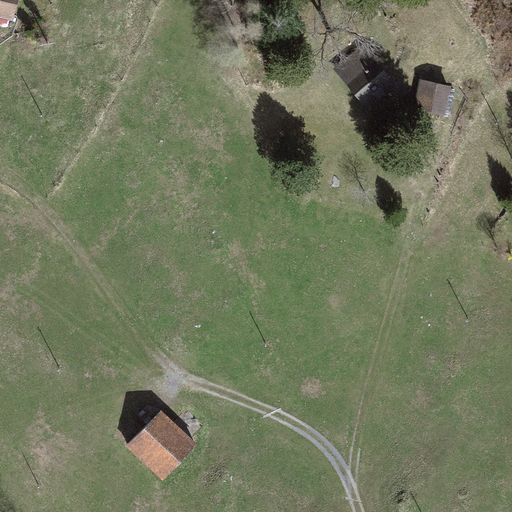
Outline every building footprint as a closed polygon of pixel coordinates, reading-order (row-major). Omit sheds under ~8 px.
[(0,0),(0,14),(11,17),(15,0),(0,0)] [(338,69),(366,101),(389,81),(361,49),(338,69)] [(366,101),(371,107),(394,87),(389,81),(366,101)] [(425,82),(420,108),(443,112),(448,87),(425,82)] [(191,450),(198,443),(163,408),(156,415),(191,450)] [(127,443),(162,478),(191,450),(156,415),(127,443)]
